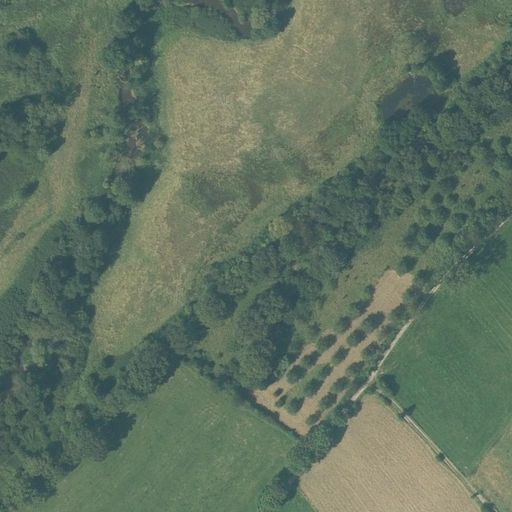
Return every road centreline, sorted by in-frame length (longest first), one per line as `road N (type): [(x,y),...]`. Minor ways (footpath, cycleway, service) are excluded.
road 1 (track): [(511,214),(450,272),(368,379)]
road 2 (track): [(368,379),(490,511)]
road 3 (track): [(264,511),(368,379)]
